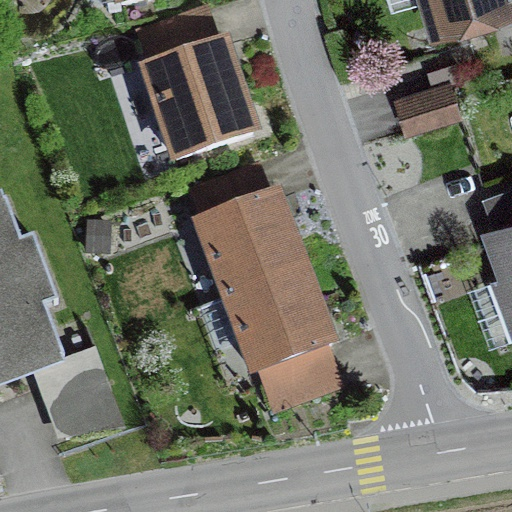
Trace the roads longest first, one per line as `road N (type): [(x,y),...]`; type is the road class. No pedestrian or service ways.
road 1 (residential): [(445,459),(286,0)]
road 2 (residential): [(144,511),(445,459)]
